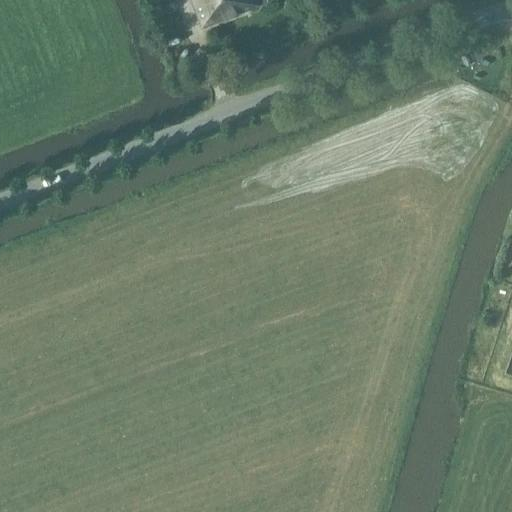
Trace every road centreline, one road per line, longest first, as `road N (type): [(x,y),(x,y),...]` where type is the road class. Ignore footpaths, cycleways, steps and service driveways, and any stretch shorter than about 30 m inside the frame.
road 1 (tertiary): [(0,202),(511,11)]
road 2 (track): [(372,511),(428,310),(511,106)]
